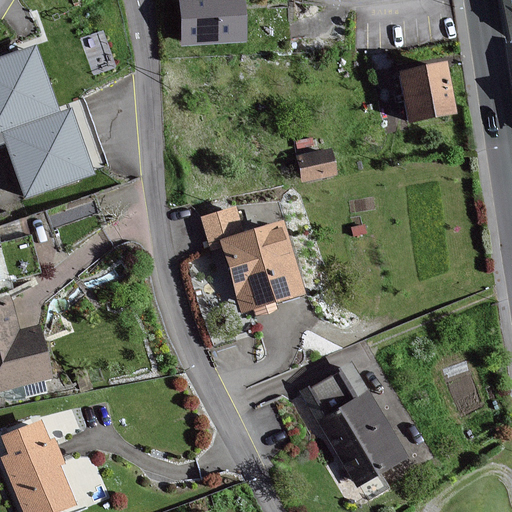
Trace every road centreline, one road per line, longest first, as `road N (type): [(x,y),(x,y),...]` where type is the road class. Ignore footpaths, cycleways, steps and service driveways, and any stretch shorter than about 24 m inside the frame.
road 1 (residential): [(136,0),(169,289),(197,363),(275,511)]
road 2 (primary): [(511,201),(484,0)]
